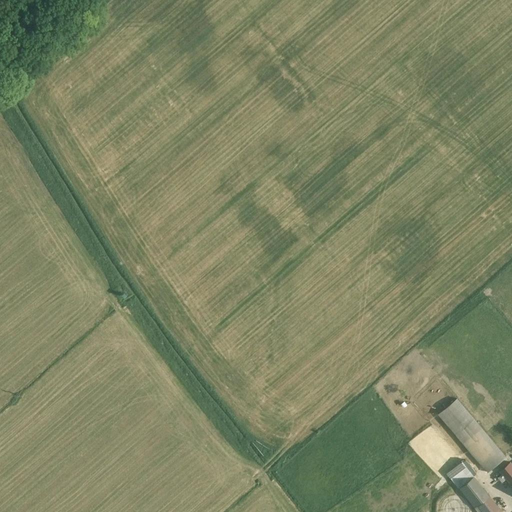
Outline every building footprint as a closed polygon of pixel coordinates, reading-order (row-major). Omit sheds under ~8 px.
[(457,399),(439,414),(488,472),(506,457),(457,399)] [(496,440),(504,434),(493,420),(486,426),(496,440)] [(511,463),(510,462),(500,470),(511,484),(511,463)] [(460,488),(474,506),(489,496),(473,476),(460,488)] [(474,506),(478,511),(494,511),(499,508),(489,496),(474,506)]
